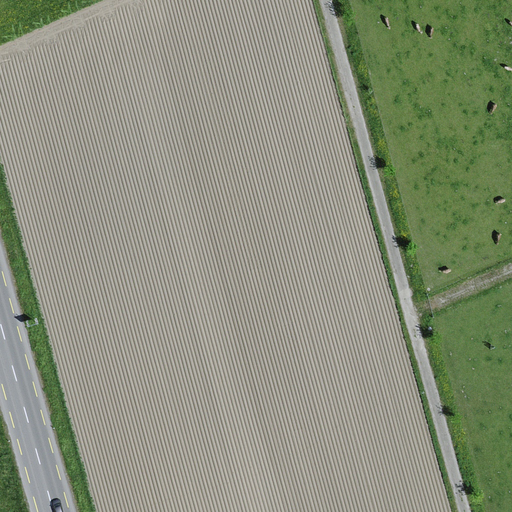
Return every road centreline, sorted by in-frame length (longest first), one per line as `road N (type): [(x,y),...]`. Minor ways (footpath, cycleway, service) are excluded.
road 1 (track): [(333,0),(472,511)]
road 2 (primary): [(53,511),(0,321)]
